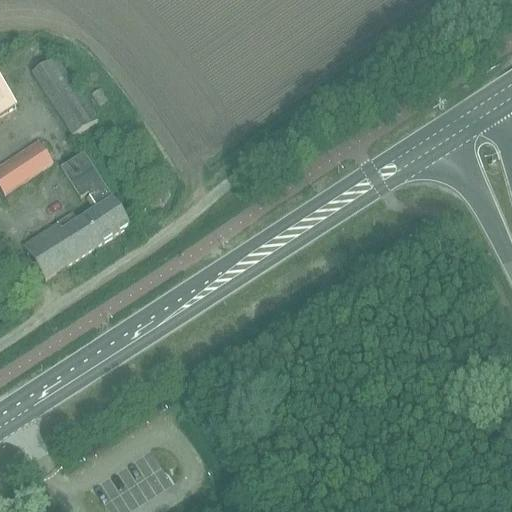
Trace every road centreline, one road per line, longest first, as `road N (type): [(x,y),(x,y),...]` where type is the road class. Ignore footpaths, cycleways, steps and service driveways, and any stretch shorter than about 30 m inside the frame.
road 1 (unclassified): [(491,0),(0,348)]
road 2 (tertiary): [(0,424),(438,139)]
road 3 (tertiary): [(438,139),(511,264)]
